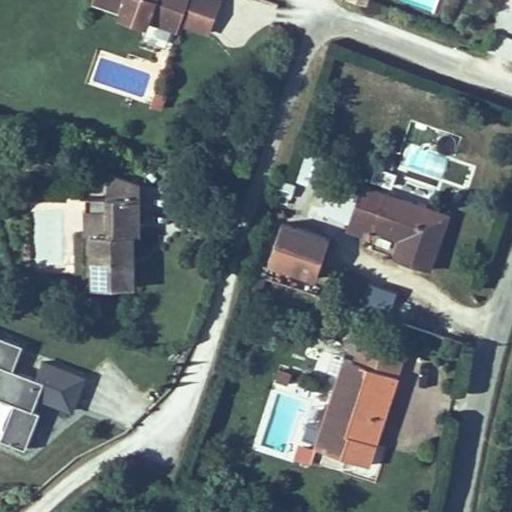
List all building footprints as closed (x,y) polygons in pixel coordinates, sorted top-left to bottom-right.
[(105,0),(120,5),(149,16),(177,26),(180,19),(186,0),(105,0)] [(208,29),(218,0),(186,0),(180,19),(208,29)] [(149,16),(120,5),(117,15),(146,26),(149,16)] [(359,77),(356,91),(382,97),(385,84),(359,77)] [(162,109),(167,95),(158,91),(152,105),(162,109)] [(303,150),(296,180),(316,185),(323,155),(303,150)] [(143,181),(107,181),(107,206),(107,229),(86,229),(86,286),(137,285),(137,265),(128,265),(128,253),(137,253),(137,239),(137,231),(143,231),(143,181)] [(447,211),(365,183),(351,226),(374,233),(376,227),(395,234),(397,227),(405,230),(396,255),(429,266),(447,211)] [(349,218),(358,195),(332,184),(323,207),(349,218)] [(107,206),(82,206),(82,229),(86,229),(107,229),(107,206)] [(330,237),(283,220),(269,259),(316,277),(330,237)] [(137,265),(137,253),(128,253),(128,265),(137,265)] [(368,281),(363,305),(391,311),(396,287),(368,281)] [(35,407),(39,394),(73,406),(85,374),(42,358),(36,375),(13,368),(22,342),(0,334),(0,396),(16,402),(3,438),(29,447),(42,409),(35,407)] [(354,358),(401,373),(407,354),(360,339),(354,358)] [(354,358),(344,354),(316,441),(372,459),(401,373),(354,358)] [(291,371),(279,368),(277,376),(289,380),(291,371)]
